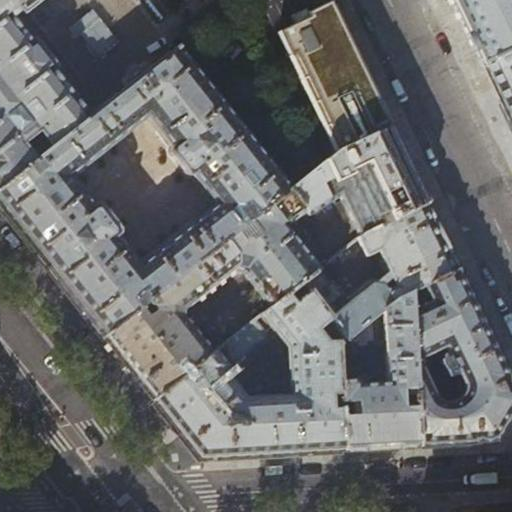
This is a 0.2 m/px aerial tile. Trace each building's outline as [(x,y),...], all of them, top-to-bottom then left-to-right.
[(23,7),(18,0),(0,0),(0,189),(88,118),(51,71),(53,69),(53,68),(54,67),(52,64),(51,64),(35,43),(35,42),(32,38),(31,39),(30,39),(27,41),(9,18),(23,7)] [(18,0),(23,7),(25,9),(27,8),(37,0),(18,0)] [(511,0),(450,0),(465,31),(481,64),(511,49),(511,0)] [(333,153),(389,128),(355,57),(331,7),(277,32),(289,58),(288,59),(333,153)] [(176,47),(88,118),(0,189),(0,210),(16,231),(77,308),(101,339),(288,190),(289,190),(176,47)] [(511,49),(481,64),(510,125),(511,129),(511,49)] [(407,165),(389,128),(333,153),(289,190),(288,190),(305,212),(308,217),(339,196),(358,236),(360,235),(426,204),(407,165)] [(317,270),(285,228),(305,212),(288,190),(101,339),(128,373),(151,402),(210,355),(180,318),(181,312),(233,271),(241,274),(268,309),(300,283),(317,270)] [(441,237),(426,204),(360,235),(358,236),(356,238),(365,257),(377,250),(393,282),(382,288),(381,287),(382,286),(381,284),(371,283),(346,302),(331,281),(334,278),(328,261),(317,270),(300,283),(327,319),(343,339),(395,298),(409,293),(422,286),(457,270),(441,237)] [(458,445),(493,443),(511,411),(511,383),(486,329),(457,270),(422,286),(430,302),(410,309),(418,447),(458,445)] [(221,371),(224,367),(213,353),(210,355),(151,402),(173,430),(192,454),(197,461),(269,456),(343,452),(338,380),(336,346),(336,345),(338,344),(337,343),(324,344),(313,330),(327,319),(300,283),(268,309),(220,347),(232,362),(265,336),(263,333),(270,328),(285,348),(288,396),(243,399),(221,371)] [(410,309),(409,293),(395,298),(343,339),(338,344),(336,345),(336,346),(384,343),(387,383),(358,384),(358,383),(354,379),(338,380),(343,452),(382,449),(418,447),(410,309)]
